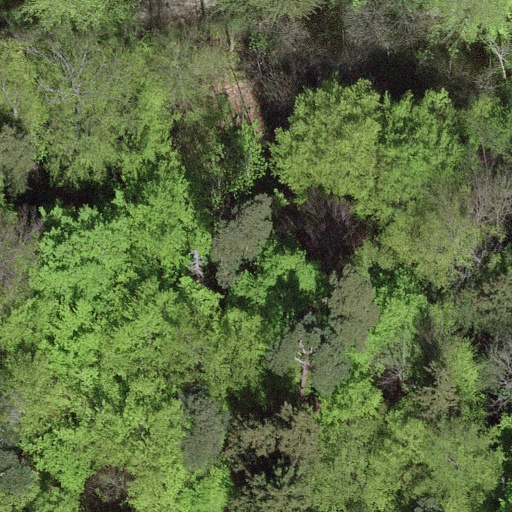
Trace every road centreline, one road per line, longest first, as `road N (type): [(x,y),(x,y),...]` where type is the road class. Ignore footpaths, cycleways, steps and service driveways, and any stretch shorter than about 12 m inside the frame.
road 1 (track): [(0,140),(110,103),(422,24),(511,11)]
road 2 (track): [(188,0),(0,53)]
